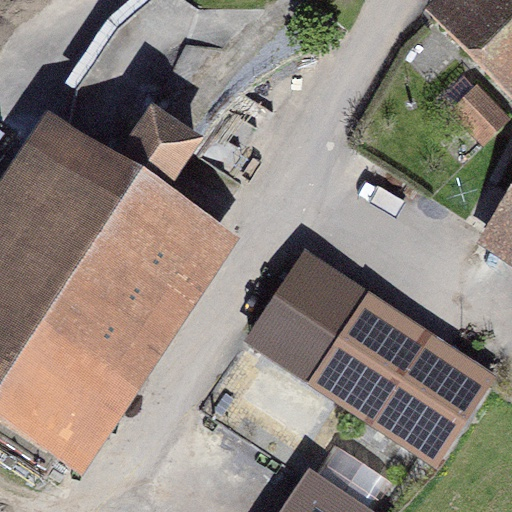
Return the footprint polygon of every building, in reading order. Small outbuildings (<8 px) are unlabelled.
[(511,0),(466,0),(441,25),(511,98),(511,0)] [(0,222),(0,416),(76,466),(213,253),(156,217),(189,166),(144,137),(111,188),(49,148),(0,222)] [(511,222),(498,246),(511,254),(511,222)] [(424,474),(480,386),(309,278),(253,367),(424,474)] [(281,511),(371,511),(305,473),(281,511)]
